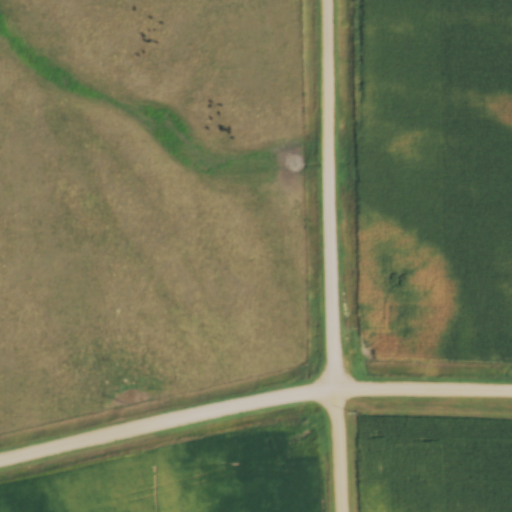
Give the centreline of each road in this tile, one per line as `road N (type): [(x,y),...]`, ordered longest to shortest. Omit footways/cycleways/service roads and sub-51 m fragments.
road 1 (residential): [(511,388),(335,388),(0,457)]
road 2 (residential): [(340,511),(323,0)]
